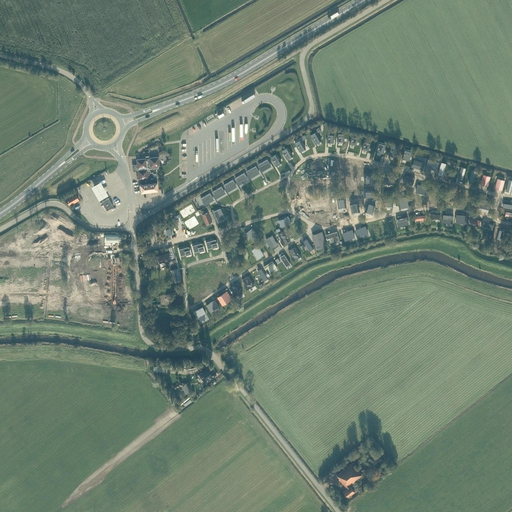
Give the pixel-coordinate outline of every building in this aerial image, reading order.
[(321,140),(316,132),(310,135),(315,144),(321,140)] [(358,136),(352,134),(349,143),(356,145),(358,136)] [(299,151),(305,148),(301,140),(295,143),(299,151)] [(368,151),(370,142),(364,140),(361,149),(368,151)] [(376,151),(383,153),(385,143),(378,142),(376,151)] [(398,147),(391,145),(389,154),(395,156),(398,147)] [(282,151),(287,159),(293,156),(288,147),(282,151)] [(411,150),(404,148),(402,157),(409,159),(411,150)] [(277,154),(271,157),(275,166),(281,162),(277,154)] [(159,165),(158,157),(149,158),(148,156),(146,156),(146,159),(145,159),(145,158),(136,160),(137,164),(134,165),(135,170),(138,170),(139,179),(141,179),(142,184),(140,184),(141,192),(158,190),(156,177),(153,177),(153,172),(150,173),(149,169),(157,168),(157,166),(159,165)] [(258,165),(262,171),(271,165),(267,159),(258,165)] [(425,162),(414,159),(412,167),(423,170),(425,162)] [(428,160),(426,167),(436,170),(438,163),(428,160)] [(447,162),(442,160),(437,175),(443,176),(447,162)] [(247,171),(250,177),(259,172),(256,166),(247,171)] [(239,184),(248,179),(244,173),(235,178),(239,184)] [(403,181),(412,184),(414,177),(404,174),(403,181)] [(490,177),(483,175),(481,184),(488,186),(490,177)] [(227,191),(236,185),(233,179),(224,185),(227,191)] [(502,190),(505,180),(497,179),(495,188),(502,190)] [(100,182),(92,187),(99,200),(108,195),(100,182)] [(427,186),(417,184),(415,191),(425,193),(427,186)] [(221,186),(212,192),(216,198),(225,192),(221,186)] [(275,187),(271,192),(275,195),(282,192),(281,186),(275,187)] [(375,189),(363,189),(363,197),(375,197),(375,189)] [(69,205),(79,199),(75,193),(66,199),(69,205)] [(213,199),(210,193),(201,198),(204,204),(213,199)] [(343,196),(338,196),(336,199),(337,208),(340,210),(345,209),(347,207),(345,197),(343,196)] [(408,207),(406,197),(399,198),(401,208),(408,207)] [(108,198),(101,201),(106,210),(113,206),(108,198)] [(480,206),(489,208),(491,202),(481,199),(480,206)] [(357,201),(349,202),(351,214),(360,212),(357,201)] [(375,204),(367,201),(364,212),(372,214),(375,204)] [(274,203),(271,208),(275,211),(282,208),(280,202),(274,203)] [(240,207),(239,214),(244,214),(249,209),(245,204),(240,207)] [(217,221),(224,219),(220,209),(213,212),(217,221)] [(202,215),(206,224),(212,222),(208,212),(202,215)] [(51,214),(42,221),(45,225),(54,219),(51,214)] [(198,223),(194,216),(184,222),(189,229),(198,223)] [(282,227),(291,223),(288,216),(279,221),(282,227)] [(398,226),(408,224),(407,217),(396,220),(398,226)] [(476,223),(475,226),(478,227),(480,220),(477,219),(470,218),(469,222),(476,223)] [(360,228),(356,230),(358,236),(368,233),(365,226),(361,228),(360,226),(359,227),(360,228)] [(259,236),(252,228),(246,232),(253,240),(259,236)] [(342,233),(345,240),(354,236),(352,230),(348,231),(347,230),(346,231),(346,232),(342,233)] [(280,241),(283,245),(290,240),(288,237),(284,231),(278,234),(282,240),(280,241)] [(332,233),(326,235),(327,238),(333,236),(335,243),(340,242),(337,231),(332,233)] [(320,234),(313,236),(316,247),(324,245),(320,234)] [(272,236),(266,239),(272,248),(278,244),(272,236)] [(205,242),(207,249),(217,246),(215,239),(213,240),(213,239),(211,239),(212,240),(205,242)] [(310,251),(313,249),(307,239),(303,241),(310,251)] [(198,244),(192,245),(194,252),(203,250),(202,243),(199,243),(199,242),(198,243),(198,244)] [(184,246),(185,247),(178,249),(180,256),(190,253),(188,246),(186,247),(186,246),(184,246)] [(258,246),(252,250),(258,259),(264,255),(258,246)] [(301,256),(298,252),(295,246),(288,250),(292,256),(291,257),(293,261),(301,256)] [(159,266),(168,264),(176,262),(173,252),(165,254),(156,256),(159,266)] [(284,262),(286,266),(290,264),(284,254),(280,257),(284,262)] [(273,261),(264,266),(266,269),(268,268),(270,271),(277,267),(275,263),(274,264),(273,261)] [(181,279),(178,268),(170,270),(173,281),(181,279)] [(261,268),(258,271),(264,281),(268,279),(261,268)] [(246,285),(244,286),(247,290),(254,285),(252,281),(248,275),(242,279),(246,285)] [(242,293),(240,289),(236,283),(230,287),(234,293),(232,294),(235,297),(242,293)] [(86,286),(85,297),(94,298),(94,286),(86,286)] [(227,291),(217,297),(221,304),(229,298),(231,297),(227,291)] [(219,306),(215,300),(206,305),(210,311),(219,306)] [(202,308),(194,312),(196,316),(197,316),(200,320),(204,317),(202,313),(204,312),(202,308)] [(206,382),(216,374),(208,364),(198,372),(200,375),(200,376),(206,384),(207,383),(206,382)] [(186,384),(182,387),(187,393),(191,390),(186,384)] [(373,466),(381,460),(376,453),(368,460),(373,466)] [(348,497),(355,491),(351,486),(352,485),(353,487),(357,483),(356,482),(355,483),(354,481),(362,475),(352,462),(337,475),(340,478),(339,479),(347,489),(344,491),(346,494),(345,495),(347,497),(347,496),(348,497)]
